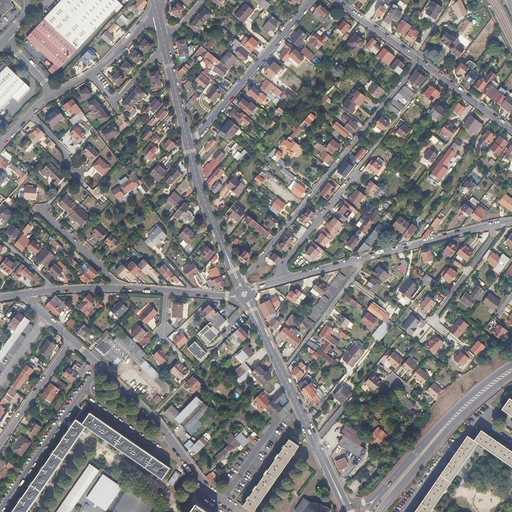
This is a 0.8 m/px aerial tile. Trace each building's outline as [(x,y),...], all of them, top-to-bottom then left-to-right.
[(14,6),(11,2),(9,0),(0,0),(0,15),(2,17),(14,6)] [(116,0),(61,0),(48,15),(45,18),(78,49),(114,10),(117,12),(123,6),(116,0)] [(144,0),(137,0),(136,1),(137,2),(134,6),(133,5),(131,7),(133,9),(132,11),(134,13),(136,12),(138,14),(140,11),(139,11),(147,3),(144,0)] [(263,0),(262,0),(258,4),(264,9),(265,10),(269,5),(263,0)] [(443,8),(430,0),(429,0),(418,18),(422,20),(426,13),(436,19),(443,8)] [(451,0),(449,3),(453,5),(459,18),(468,13),(461,0),(451,0)] [(235,16),(242,22),(243,23),(249,17),(248,16),(253,10),(245,3),(235,16)] [(183,9),(177,4),(171,11),(177,16),(183,9)] [(382,7),(380,5),(375,13),(381,16),(388,6),(384,4),(382,7)] [(397,6),(394,4),(384,19),(387,22),(390,17),(396,21),(401,13),(395,9),(397,6)] [(328,12),(320,6),(312,15),(321,23),(324,19),(322,17),(323,16),(324,17),(328,12)] [(200,14),(195,20),(190,26),(197,31),(201,26),(207,19),(212,14),(205,8),(200,14)] [(279,22),(273,16),(262,29),(267,33),(270,30),(271,31),(279,22)] [(117,22),(121,26),(125,23),(120,18),(117,22)] [(474,24),(466,19),(464,23),(462,26),(460,25),(458,28),(468,35),(473,28),(472,27),(474,24)] [(405,22),(403,20),(396,29),(405,35),(411,25),(407,23),(408,21),(406,20),(405,22)] [(350,26),(344,21),(338,28),(344,34),(350,26)] [(114,23),(101,37),(108,43),(114,37),(110,34),(117,26),(114,23)] [(219,25),(217,28),(213,32),(215,34),(217,32),(218,33),(221,30),(225,34),(227,31),(219,25)] [(419,32),(412,27),(405,37),(412,42),(419,32)] [(307,36),(300,30),(291,40),(298,47),(303,41),(303,40),(307,36)] [(446,33),(440,41),(450,48),(457,39),(454,37),(453,38),(446,33)] [(500,33),(497,36),(503,47),(505,43),(500,33)] [(315,47),(316,45),(317,46),(315,48),(318,50),(320,48),(325,42),(315,34),(309,42),(315,47)] [(360,38),(355,34),(348,43),(351,46),(349,49),(355,54),(364,43),(359,39),(360,38)] [(204,43),(201,46),(207,51),(215,41),(211,38),(208,42),(206,40),(204,43)] [(186,39),(174,42),(175,46),(177,53),(178,57),(189,54),(187,46),(186,39)] [(246,44),(248,45),(247,47),(251,51),(258,43),(253,39),(250,43),(249,41),(246,44)] [(376,41),(372,39),(367,45),(371,48),(370,49),(376,54),(381,48),(375,43),(376,41)] [(459,41),(457,39),(450,48),(450,49),(451,50),(459,57),(464,49),(457,44),(459,41)] [(144,40),(140,46),(147,52),(152,47),(144,40)] [(285,47),(286,49),(279,57),(286,63),(289,59),(288,58),(295,50),(288,43),(285,47)] [(505,43),(503,47),(509,58),(511,55),(505,43)] [(207,51),(201,46),(190,58),(192,60),(194,58),(194,59),(198,54),(200,51),(204,54),(202,56),(205,58),(206,56),(209,53),(207,51)] [(251,52),(243,46),(236,54),(244,60),(249,54),(251,52)] [(305,47),(300,53),(303,55),(310,61),(315,55),(305,47)] [(384,48),(378,56),(389,64),(395,57),(384,48)] [(90,49),(81,58),(86,63),(91,58),(92,59),(95,55),(90,49)] [(135,51),(130,57),(138,63),(143,57),(135,51)] [(237,58),(228,51),(219,62),(228,69),(237,58)] [(201,61),(203,63),(210,68),(213,65),(212,64),(213,63),(216,59),(209,53),(206,56),(205,58),(201,61)] [(215,62),(217,64),(213,69),(221,76),(228,69),(219,62),(216,59),(213,63),(214,63),(215,62)] [(404,64),(398,59),(391,68),(399,74),(403,70),(401,68),(404,64)] [(464,65),(462,63),(455,72),(459,74),(460,72),(463,75),(461,77),(465,79),(465,78),(470,72),(472,69),(476,64),(471,61),(470,60),(469,60),(468,61),(464,65)] [(126,62),(121,68),(128,74),(133,68),(126,62)] [(0,64),(0,110),(25,84),(2,63),(0,64)] [(284,71),(274,63),(264,74),(272,80),(277,74),(280,76),(284,71)] [(178,72),(177,73),(178,80),(186,72),(181,68),(178,72)] [(425,77),(417,70),(411,79),(409,81),(412,83),(413,82),(415,83),(416,82),(419,85),(425,77)] [(158,71),(149,73),(151,81),(153,89),(161,87),(161,82),(160,79),(159,75),(158,71)] [(209,81),(210,82),(212,80),(205,74),(203,72),(202,71),(200,73),(195,80),(204,88),(209,81)] [(117,72),(112,79),(119,85),(125,79),(117,72)] [(207,72),(205,74),(212,80),(214,78),(207,72)] [(474,75),(470,72),(465,78),(472,84),(477,77),(474,75)] [(486,81),(482,77),(474,86),(482,91),(485,88),(486,88),(496,75),(492,72),(486,79),(487,80),(486,81)] [(278,90),(263,78),(255,88),(263,94),(268,86),(272,89),(270,92),(274,95),(278,90)] [(483,93),(491,98),(492,97),(493,98),(498,92),(498,91),(496,89),(497,87),(496,86),(498,84),(493,80),(490,85),(483,93)] [(223,96),(227,93),(214,82),(212,85),(214,86),(206,96),(213,102),(219,95),(217,92),(218,91),(223,96)] [(384,90),(375,82),(369,91),(378,98),(384,90)] [(406,85),(403,87),(408,91),(407,93),(410,95),(413,91),(406,85)] [(439,92),(431,86),(425,94),(433,100),(439,92)] [(130,95),(128,98),(125,101),(123,104),(129,110),(134,104),(139,98),(144,92),(138,87),(135,89),(133,92),(130,95)] [(253,87),(248,93),(256,100),(261,94),(253,87)] [(334,90),(331,87),(325,94),(328,96),(329,97),(334,90)] [(403,87),(399,92),(409,101),(416,93),(413,91),(410,95),(407,93),(408,91),(403,87)] [(87,88),(79,94),(82,97),(78,100),(80,103),(92,94),(90,92),(87,88)] [(365,96),(358,90),(351,99),(356,103),(360,106),(363,102),(362,100),(365,96)] [(493,98),(493,99),(495,101),(500,105),(506,98),(503,96),(505,94),(499,90),(498,91),(498,92),(493,98)] [(394,98),(391,102),(402,110),(405,107),(397,100),(395,99),(397,97),(400,94),(398,93),(394,98)] [(511,109),(511,98),(508,96),(501,106),(510,112),(511,109)] [(196,100),(193,97),(185,106),(186,111),(196,100)] [(351,99),(350,98),(344,105),(346,107),(352,112),(355,109),(353,107),(356,103),(351,99)] [(88,104),(93,111),(97,117),(102,124),(109,118),(107,115),(104,112),(102,109),(100,106),(97,103),(95,99),(88,104)] [(161,104),(155,99),(148,106),(143,112),(141,114),(144,117),(149,111),(153,114),(156,111),(161,104)] [(250,105),(243,99),(238,105),(244,111),(250,105)] [(71,110),(74,114),(68,118),(73,126),(85,116),(77,104),(75,105),(72,100),(68,103),(63,106),(66,111),(70,109),(70,110),(71,110)] [(448,110),(438,102),(430,112),(440,120),(448,110)] [(456,105),(457,106),(455,110),(461,115),(465,110),(464,109),(466,107),(466,106),(465,105),(463,105),(463,106),(458,102),(456,105)] [(262,104),(258,108),(270,118),(273,114),(262,104)] [(392,105),(389,108),(397,114),(399,111),(392,105)] [(279,108),(276,111),(280,114),(279,115),(278,114),(273,120),(276,123),(282,116),(285,113),(279,108)] [(162,109),(156,116),(161,120),(166,113),(162,109)] [(52,114),(46,118),(52,127),(64,119),(58,110),(52,114)] [(240,115),(234,110),(228,116),(236,122),(236,123),(239,126),(240,125),(243,121),(242,120),(246,116),(242,113),(240,115)] [(317,117),(311,113),(302,124),(301,123),(299,126),(301,128),(305,131),(317,117)] [(347,124),(345,127),(353,133),(358,126),(351,120),(350,122),(348,121),(350,119),(345,116),(342,120),(347,124)] [(382,116),(377,122),(378,123),(376,126),(382,130),(384,127),(385,128),(390,122),(382,116)] [(482,124),(471,116),(464,125),(476,133),(480,128),(479,128),(482,124)] [(226,124),(227,125),(222,132),(226,136),(230,139),(239,128),(230,120),(226,124)] [(337,121),(333,126),(346,137),(349,132),(337,121)] [(453,124),(449,121),(442,131),(452,138),(458,130),(454,127),(453,128),(451,126),(453,124)] [(411,130),(403,124),(395,134),(401,138),(402,136),(405,138),(411,130)] [(117,129),(114,125),(102,133),(108,142),(120,133),(117,129)] [(78,126),(71,134),(75,138),(80,142),(87,134),(78,126)] [(299,126),(296,129),(290,136),(292,139),(301,128),(299,126)] [(31,134),(30,133),(27,136),(36,143),(44,135),(36,128),(34,131),(31,134)] [(152,133),(148,130),(141,138),(145,141),(152,133)] [(332,134),(335,137),(327,147),(333,153),(340,145),(336,142),(337,141),(336,140),(340,134),(335,130),(332,134)] [(482,138),(484,139),(480,145),(480,147),(483,149),(485,148),(488,150),(492,145),(490,144),(495,136),(488,130),(482,138)] [(154,134),(149,139),(155,145),(160,139),(154,134)] [(284,139),(280,144),(291,153),(293,151),(294,151),(296,148),(298,145),(293,140),(294,140),(292,139),(290,136),(286,140),(284,139)] [(508,142),(500,136),(495,143),(491,149),(499,155),(503,149),(508,142)] [(175,143),(169,138),(163,145),(169,150),(175,143)] [(24,142),(21,146),(22,147),(21,149),(25,152),(32,144),(26,139),(24,142)] [(215,141),(212,139),(204,149),(207,151),(215,141)] [(52,141),(51,141),(47,146),(51,150),(55,145),(56,145),(52,141)] [(316,146),(322,150),(318,155),(327,163),(332,157),(330,156),(333,153),(319,142),(316,146)] [(460,146),(455,142),(450,148),(456,151),(460,146)] [(88,158),(90,160),(93,162),(100,154),(89,145),(84,152),(87,154),(86,156),(88,158)] [(158,149),(154,146),(146,155),(145,156),(151,161),(155,156),(153,155),(158,149)] [(368,149),(364,146),(356,156),(358,158),(360,159),(368,149)] [(273,147),(267,154),(272,158),(285,168),(287,165),(280,158),(283,154),(273,147)] [(456,151),(450,148),(431,173),(440,179),(448,169),(444,167),(456,151)] [(438,155),(430,149),(424,156),(432,162),(438,155)] [(209,165),(208,163),(203,169),(206,172),(204,174),(209,178),(214,173),(212,171),(225,155),(220,150),(215,155),(216,156),(209,165)] [(240,154),(235,160),(237,161),(241,157),(242,158),(246,152),(243,150),(240,154)] [(47,154),(44,152),(37,160),(40,162),(47,154)] [(356,156),(353,153),(350,158),(355,162),(358,158),(356,156)] [(376,161),(373,159),(367,168),(369,170),(370,168),(374,171),(377,174),(383,166),(383,165),(385,163),(385,161),(379,157),(377,160),(376,160),(376,161)] [(100,158),(93,166),(98,171),(104,176),(111,168),(100,158)] [(49,176),(51,175),(54,178),(53,180),(55,182),(57,184),(59,182),(59,183),(65,176),(57,168),(58,167),(51,161),(42,170),(46,173),(49,176)] [(167,171),(159,163),(150,173),(159,180),(167,171)] [(15,172),(16,171),(22,175),(16,181),(18,184),(27,174),(12,164),(9,167),(15,172)] [(181,172),(175,167),(164,180),(167,183),(172,183),(176,178),(177,180),(182,174),(181,173),(181,172)] [(219,167),(214,173),(209,178),(207,181),(212,185),(219,177),(220,178),(220,177),(225,172),(219,167)] [(120,182),(122,185),(111,192),(114,196),(117,200),(123,196),(124,197),(127,194),(126,193),(136,186),(137,188),(138,187),(142,183),(140,180),(139,179),(137,180),(133,175),(135,174),(133,171),(129,176),(131,178),(128,180),(127,177),(120,182)] [(259,176),(258,175),(254,179),(261,184),(264,181),(268,176),(270,178),(272,176),(267,172),(265,174),(262,172),(259,176)] [(295,181),(297,178),(290,172),(288,175),(295,181)] [(217,181),(218,182),(212,189),(216,193),(222,185),(220,184),(223,180),(220,177),(220,178),(217,181)] [(234,178),(226,187),(237,196),(244,186),(234,178)] [(373,197),(375,195),(376,196),(378,196),(382,190),(382,189),(379,187),(371,180),(366,187),(367,188),(365,191),(373,197)] [(470,182),(468,180),(462,188),(465,191),(469,193),(476,183),(472,180),(470,182)] [(320,193),(327,199),(336,188),(329,182),(320,193)] [(305,189),(298,184),(293,191),(300,196),(305,189)] [(32,197),(32,196),(34,196),(37,197),(37,186),(25,185),(25,197),(32,197)] [(352,196),(351,195),(348,199),(359,208),(362,204),(360,203),(363,199),(366,196),(357,189),(355,193),(352,196)] [(174,191),(168,199),(175,205),(178,202),(180,204),(184,199),(174,191)] [(68,212),(68,211),(71,213),(78,206),(75,204),(76,202),(72,198),(71,199),(67,195),(59,203),(61,206),(68,212)] [(511,200),(505,195),(499,203),(505,208),(511,213),(511,211),(511,200)] [(472,197),(470,200),(468,199),(461,208),(465,211),(464,213),(466,215),(468,217),(477,206),(476,205),(479,201),(473,197),(472,197)] [(274,202),(275,203),(270,209),(277,215),(285,205),(277,198),(274,202)] [(171,203),(168,200),(161,209),(165,211),(171,203)] [(184,211),(186,213),(184,215),(187,218),(188,217),(192,220),(196,215),(193,212),(194,211),(188,206),(189,204),(185,201),(175,213),(179,216),(184,211)] [(238,220),(244,212),(246,211),(237,203),(238,202),(236,201),(234,204),(228,211),(229,212),(228,213),(231,216),(232,215),(238,220)] [(345,205),(342,209),(339,212),(347,219),(350,215),(353,212),(355,213),(357,210),(346,201),(344,204),(345,205)] [(78,206),(71,213),(77,219),(80,221),(83,224),(91,216),(79,205),(78,206)] [(0,219),(2,217),(5,221),(13,213),(5,206),(2,209),(0,206),(0,219)] [(487,213),(478,207),(472,215),(476,218),(481,221),(487,213)] [(299,219),(306,224),(310,219),(311,219),(316,213),(309,208),(305,214),(304,214),(299,219)] [(360,228),(348,244),(345,247),(348,249),(351,251),(353,248),(354,248),(360,240),(359,239),(365,232),(364,232),(373,221),(375,222),(380,216),(373,210),(359,228),(360,228)] [(246,219),(245,220),(252,226),(254,227),(255,226),(257,223),(247,215),(245,217),(246,219)] [(265,221),(266,222),(265,224),(270,228),(272,224),(273,225),(277,221),(270,216),(265,221)] [(411,225),(400,216),(393,225),(399,229),(404,234),(411,225)] [(330,224),(328,223),(326,226),(337,235),(340,232),(338,230),(341,227),(344,223),(335,217),(332,220),(330,224)] [(440,221),(436,219),(431,226),(433,228),(435,226),(435,227),(440,221)] [(258,224),(257,223),(255,226),(256,227),(268,237),(270,234),(258,224)] [(369,236),(356,252),(362,251),(368,249),(376,239),(378,240),(383,234),(381,233),(385,228),(379,223),(375,227),(370,235),(369,236)] [(412,223),(411,225),(404,234),(403,235),(406,237),(409,239),(417,227),(412,223)] [(100,240),(107,232),(99,224),(92,231),(98,236),(97,237),(98,238),(100,240)] [(31,228),(27,225),(23,231),(26,234),(31,228)] [(12,227),(8,233),(11,236),(14,238),(19,232),(12,227)] [(147,237),(148,238),(145,242),(150,248),(154,245),(155,246),(157,244),(159,243),(160,243),(164,240),(163,239),(167,236),(159,227),(147,237)] [(186,227),(179,235),(189,244),(195,237),(191,234),(192,232),(186,227)] [(322,233),(319,236),(316,240),(325,247),(327,243),(330,239),(332,241),(335,238),(324,228),(321,232),(322,233)] [(430,231),(428,229),(422,238),(430,236),(430,231)] [(295,238),(288,233),(284,239),(284,240),(280,246),(286,250),(290,245),(290,244),(295,238)] [(111,251),(119,243),(110,235),(103,242),(109,247),(108,248),(109,249),(111,251)] [(23,236),(16,246),(18,248),(22,251),(30,241),(23,236)] [(63,248),(56,240),(53,238),(50,241),(60,251),(63,249),(63,248)] [(58,238),(56,240),(63,248),(66,245),(58,238)] [(27,248),(31,251),(36,254),(42,247),(33,240),(29,245),(27,248)] [(312,245),(309,249),(306,253),(315,259),(318,256),(320,252),(322,254),(325,250),(314,241),(311,244),(312,245)] [(455,244),(452,242),(445,251),(451,255),(458,247),(455,244)] [(466,246),(463,244),(456,253),(467,260),(470,256),(473,252),(466,247),(466,246)] [(213,252),(207,247),(201,254),(208,259),(213,252)] [(55,257),(44,248),(36,257),(41,262),(46,267),(55,257)] [(250,256),(245,251),(239,259),(245,263),(250,256)] [(430,251),(422,253),(424,263),(433,261),(432,256),(430,251)] [(270,257),(270,258),(278,265),(282,259),(274,253),(273,254),(270,252),(268,256),(270,257)] [(490,261),(489,263),(501,271),(510,259),(503,254),(502,256),(500,257),(493,252),(488,259),(490,261)] [(15,265),(5,258),(0,265),(0,268),(4,271),(9,275),(15,265)] [(158,274),(143,258),(136,265),(145,273),(148,270),(154,277),(158,274)] [(54,264),(49,270),(56,277),(59,274),(60,273),(59,272),(61,269),(64,265),(59,260),(55,265),(54,264)] [(147,275),(145,273),(136,265),(132,260),(125,266),(134,275),(137,272),(143,279),(147,275)] [(406,260),(399,260),(405,270),(408,264),(406,260)] [(81,266),(86,270),(91,265),(86,261),(81,266)] [(134,275),(125,266),(121,263),(114,270),(121,277),(125,274),(131,280),(135,276),(134,275)] [(163,263),(157,268),(167,280),(171,277),(176,283),(177,282),(179,281),(174,276),(168,270),(169,269),(163,263)] [(193,263),(182,271),(188,279),(191,276),(192,277),(194,275),(196,274),(195,273),(198,271),(193,263)] [(26,267),(21,264),(9,281),(11,282),(13,280),(15,277),(17,279),(20,275),(20,274),(23,270),(24,270),(26,267)] [(78,269),(83,274),(80,277),(81,278),(83,281),(85,280),(87,282),(89,280),(92,277),(86,271),(86,270),(81,266),(81,265),(78,269)] [(91,265),(86,270),(93,277),(95,274),(98,272),(91,265)] [(215,265),(207,269),(212,279),(220,277),(215,265)] [(447,266),(441,274),(443,276),(443,277),(450,283),(454,278),(458,273),(454,270),(454,271),(452,270),(453,269),(450,267),(449,268),(447,266)] [(375,270),(373,274),(384,282),(389,275),(386,273),(378,267),(375,270)] [(346,276),(339,272),(332,282),(338,287),(346,276)] [(435,282),(425,275),(420,281),(426,286),(430,288),(435,282)] [(211,280),(207,281),(209,286),(213,284),(214,283),(216,289),(224,286),(220,276),(220,277),(212,279),(211,280)] [(364,283),(362,285),(372,294),(380,284),(372,278),(369,282),(366,280),(364,283)] [(417,288),(413,285),(408,281),(400,290),(409,298),(417,288)] [(316,282),(313,287),(322,295),(323,294),(329,286),(325,284),(323,287),(318,283),(316,282)] [(465,292),(460,299),(470,307),(476,300),(474,299),(482,289),(477,286),(470,295),(465,292)] [(292,295),(291,294),(287,299),(294,304),(301,294),(298,292),(296,290),(292,295)] [(495,297),(489,293),(482,302),(494,311),(501,301),(495,297)] [(323,294),(322,295),(315,304),(322,309),(329,298),(326,296),(323,294)] [(67,305),(55,295),(50,301),(45,307),(49,310),(50,309),(57,316),(67,305)] [(95,300),(88,295),(82,302),(76,309),(82,315),(87,309),(89,311),(93,308),(90,305),(95,300)] [(344,302),(345,301),(354,308),(355,307),(362,312),(364,310),(346,295),(344,297),(342,300),(344,302)] [(435,302),(428,296),(420,305),(427,311),(430,308),(431,307),(433,306),(432,305),(435,302)] [(98,306),(97,307),(101,310),(104,306),(98,301),(95,304),(98,306)] [(116,304),(113,308),(120,315),(127,308),(119,301),(116,304)] [(388,318),(384,315),(386,313),(380,308),(373,303),(367,310),(369,312),(375,316),(382,322),(384,323),(388,318)] [(178,304),(173,304),(172,317),(182,318),(183,305),(178,304)] [(264,309),(262,310),(266,318),(267,318),(268,319),(269,317),(272,319),(276,314),(275,313),(276,313),(272,305),(268,307),(266,305),(263,307),(264,309)] [(153,310),(149,306),(140,314),(141,315),(138,317),(145,324),(147,321),(147,322),(156,313),(153,310)] [(214,309),(210,306),(201,313),(209,321),(217,313),(214,309)] [(25,317),(18,312),(10,323),(17,328),(25,317)] [(210,322),(212,325),(209,328),(210,329),(200,338),(204,342),(217,330),(226,321),(218,312),(217,313),(209,321),(210,322)] [(375,316),(369,312),(361,322),(370,329),(376,321),(373,318),(375,316)] [(270,322),(271,323),(269,325),(276,330),(287,315),(284,314),(278,322),(275,319),(278,316),(276,314),(272,319),(270,322)] [(338,320),(339,321),(337,324),(344,329),(347,326),(350,322),(342,315),(340,318),(338,320)] [(421,322),(412,315),(402,326),(412,335),(417,329),(416,328),(418,325),(421,322)] [(17,328),(12,336),(0,351),(0,363),(30,321),(25,317),(17,328)] [(305,317),(301,322),(310,329),(311,328),(314,324),(305,317)] [(460,317),(451,327),(453,328),(451,330),(450,331),(457,338),(469,325),(460,317)] [(70,319),(66,323),(73,329),(76,325),(70,319)] [(384,323),(382,322),(372,334),(371,335),(379,341),(390,328),(384,323)] [(83,323),(76,331),(84,339),(91,331),(83,323)] [(290,330),(285,327),(280,334),(288,340),(296,330),(299,326),(296,324),(294,327),(295,329),(294,330),(292,328),(290,330)] [(493,330),(494,331),(491,334),(500,341),(507,331),(497,324),(495,327),(493,330)] [(139,325),(131,333),(139,341),(142,338),(141,337),(143,335),(146,332),(139,325)] [(333,330),(326,325),(323,330),(319,335),(334,346),(336,343),(327,337),(333,330)] [(248,336),(240,327),(234,333),(239,338),(241,336),(245,339),(248,336)] [(123,332),(120,328),(114,334),(117,337),(123,332)] [(218,331),(217,330),(204,342),(208,346),(217,336),(216,335),(219,332),(218,331)] [(298,331),(296,330),(288,340),(296,346),(301,339),(295,335),(298,331)] [(104,338),(99,344),(96,348),(117,368),(124,360),(123,359),(127,354),(139,366),(145,360),(148,357),(123,332),(117,337),(114,341),(108,335),(104,338)] [(173,340),(179,347),(188,340),(181,333),(173,340)] [(104,338),(101,336),(96,342),(99,344),(104,338)] [(429,344),(429,343),(426,347),(434,354),(436,351),(437,352),(444,343),(437,337),(436,338),(435,340),(434,339),(429,344)] [(55,346),(47,340),(38,352),(47,358),(55,346)] [(322,343),(325,345),(321,349),(328,354),(329,352),(327,351),(332,345),(324,340),(323,341),(322,343)] [(485,346),(478,340),(474,345),(470,349),(470,350),(477,356),(478,355),(485,346)] [(206,354),(194,342),(187,349),(199,361),(206,354)] [(355,345),(346,355),(342,360),(351,367),(363,352),(355,345)] [(247,346),(238,355),(245,362),(254,353),(247,346)] [(160,348),(153,355),(162,364),(170,356),(166,352),(165,353),(163,351),(160,348)] [(316,353),(320,356),(328,362),(333,366),(336,367),(338,364),(339,364),(319,349),(317,351),(316,353)] [(310,352),(314,354),(312,357),(317,360),(320,356),(316,353),(312,350),(310,352)] [(384,355),(388,358),(387,359),(391,362),(393,364),(393,365),(396,368),(403,360),(393,352),(392,353),(388,350),(384,355)] [(469,358),(460,351),(457,356),(453,360),(462,367),(469,358)] [(417,365),(409,358),(402,366),(410,374),(417,365)] [(145,361),(141,366),(168,394),(173,389),(160,376),(145,361)] [(70,369),(68,367),(62,374),(71,380),(76,373),(82,377),(90,366),(84,362),(79,368),(74,364),(72,366),(70,369)] [(253,371),(245,362),(233,374),(242,383),(251,373),(253,371)] [(184,366),(183,367),(181,365),(180,366),(178,363),(171,370),(181,380),(189,373),(185,369),(186,368),(185,367),(184,366)] [(296,366),(295,366),(291,371),(300,377),(304,372),(299,369),(302,365),(299,363),(296,366)] [(26,365),(10,389),(15,392),(17,389),(18,389),(24,380),(26,379),(27,379),(33,370),(26,365)] [(258,366),(253,371),(251,373),(258,380),(265,373),(258,366)] [(430,376),(420,368),(413,376),(423,385),(430,376)] [(266,372),(265,373),(258,380),(264,386),(270,380),(269,380),(271,377),(266,372)] [(372,374),(365,383),(375,391),(382,382),(372,374)] [(53,376),(50,380),(65,390),(67,386),(53,376)] [(191,382),(187,385),(193,392),(201,384),(196,379),(192,383),(191,382)] [(309,385),(306,380),(298,386),(301,390),(309,385)] [(58,389),(50,383),(45,390),(41,396),(50,402),(58,389)] [(433,383),(426,391),(435,398),(434,399),(436,400),(441,394),(439,393),(442,390),(433,383)] [(311,388),(309,385),(301,390),(305,395),(315,388),(313,387),(311,388)] [(352,393),(342,385),(333,396),(338,400),(339,399),(344,403),(350,395),(352,393)] [(316,390),(315,388),(305,395),(312,406),(326,395),(320,387),(316,390)] [(15,392),(10,389),(0,402),(0,405),(3,407),(10,396),(13,398),(16,393),(15,392)] [(284,395),(281,392),(267,406),(270,410),(276,404),(284,395)] [(399,399),(399,400),(402,402),(402,403),(406,406),(407,407),(410,410),(415,404),(403,394),(399,399)] [(176,411),(168,418),(172,423),(175,420),(188,432),(209,409),(207,407),(197,397),(180,415),(176,411)] [(398,399),(396,397),(388,406),(391,408),(398,399)] [(511,511),(511,401),(508,399),(500,410),(511,417),(511,511)] [(219,406),(213,400),(207,407),(209,409),(211,410),(213,413),(219,406)] [(402,402),(399,400),(391,409),(394,411),(402,402)] [(406,406),(402,403),(395,410),(399,414),(406,406)] [(278,406),(276,404),(270,410),(269,411),(271,414),(275,411),(274,410),(275,409),(276,410),(278,407),(277,406),(278,406)] [(176,411),(171,406),(163,413),(168,418),(176,411)] [(274,410),(275,411),(271,414),(272,415),(274,416),(274,417),(282,409),(278,406),(277,406),(278,407),(276,410),(275,409),(274,410)] [(410,410),(407,407),(399,416),(402,418),(410,410)] [(213,413),(211,410),(189,433),(191,435),(213,413)] [(410,410),(407,415),(414,420),(417,415),(410,410)] [(76,420),(12,511),(26,511),(86,426),(162,479),(170,468),(90,413),(82,424),(76,420)] [(418,422),(423,415),(420,413),(415,420),(418,422)] [(41,427),(32,421),(30,425),(27,429),(35,435),(41,427)] [(345,425),(340,434),(343,436),(359,446),(364,437),(363,437),(345,425)] [(386,436),(377,427),(369,437),(372,439),(369,443),(373,446),(376,443),(379,445),(386,436)] [(410,433),(404,427),(397,435),(403,441),(410,433)] [(467,436),(414,511),(430,511),(478,444),(511,467),(511,451),(481,430),(474,440),(467,436)] [(228,437),(232,441),(216,457),(219,460),(222,456),(223,458),(224,457),(225,458),(228,455),(227,454),(238,442),(235,438),(231,434),(228,437)] [(239,434),(235,438),(238,442),(239,443),(244,438),(239,434)] [(343,436),(338,445),(358,457),(363,449),(359,446),(343,436)] [(28,445),(16,438),(12,445),(7,452),(18,459),(28,445)] [(204,447),(198,440),(190,449),(196,455),(204,447)] [(253,511),(299,447),(289,440),(243,506),(248,509),(251,511),(253,511)] [(393,457),(389,454),(382,462),(386,465),(393,457)] [(345,457),(335,462),(339,471),(349,466),(345,457)] [(8,463),(6,467),(12,471),(15,467),(8,463)] [(70,511),(98,471),(89,465),(57,511),(70,511)] [(174,487),(182,475),(176,471),(168,483),(174,487)] [(122,487),(103,474),(86,498),(105,511),(122,487)] [(166,491),(161,501),(173,508),(178,498),(166,491)] [(311,503),(304,498),(295,511),(296,511),(330,511),(331,510),(327,507),(325,507),(323,506),(322,504),(311,503)]
